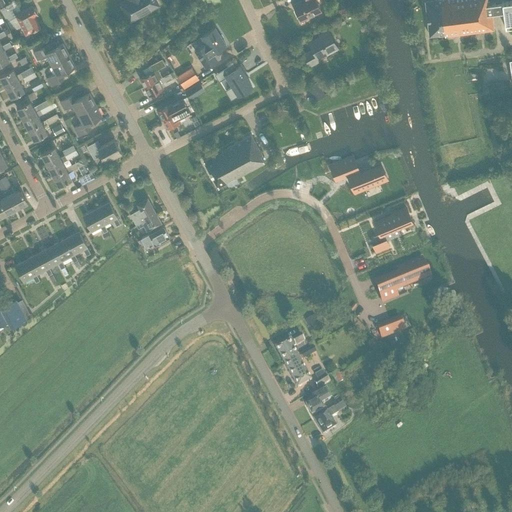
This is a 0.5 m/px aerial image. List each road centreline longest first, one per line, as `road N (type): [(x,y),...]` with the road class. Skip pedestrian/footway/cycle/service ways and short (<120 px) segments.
road 1 (tertiary): [(4,511),(173,345),(228,306)]
road 2 (residential): [(147,157),(282,90),(243,0)]
road 3 (unclassified): [(339,511),(228,306)]
road 4 (residential): [(196,247),(270,197),(287,195),(326,215),(350,274)]
road 5 (tertiary): [(147,157),(63,0)]
